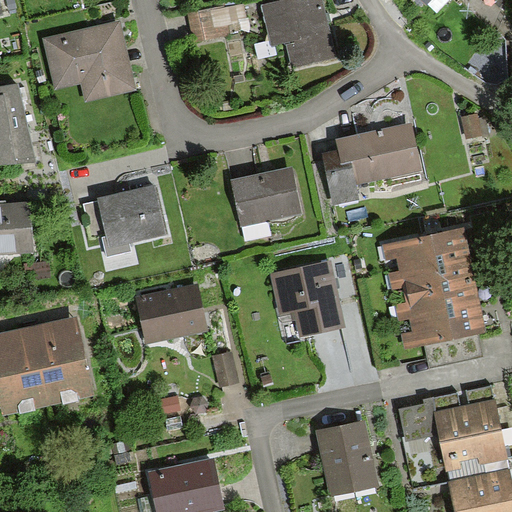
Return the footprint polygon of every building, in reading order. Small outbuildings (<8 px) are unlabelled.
[(322,0),(295,0),(262,8),(271,47),(286,43),(293,69),(337,58),(328,20),(322,0)] [(245,5),(189,17),(195,43),(231,35),(229,26),(241,23),(240,20),(247,18),(245,5)] [(97,28),(44,40),(56,90),(82,84),(85,101),(134,90),(119,23),(97,28)] [(0,97),(0,99),(0,98),(0,167),(36,165),(20,86),(3,89),(0,89),(0,97)] [(480,115),(464,119),(468,142),(484,138),(480,115)] [(378,133),(338,140),(342,166),(327,168),(333,202),(352,198),(349,183),(421,171),(414,127),(378,133)] [(293,166),(231,180),(241,228),(303,214),(293,166)] [(134,193),(98,202),(107,237),(103,238),(108,258),(130,253),(128,245),(169,235),(157,187),(134,193)] [(0,206),(0,255),(31,254),(29,205),(0,206)] [(486,334),(463,231),(384,249),(408,352),(428,348),(432,368),(482,357),(477,336),(486,334)] [(335,284),(331,263),(271,276),(280,315),(295,312),(301,339),(346,329),(335,284)] [(197,285),(137,299),(147,345),(207,331),(203,311),(197,285)] [(76,320),(0,337),(0,398),(5,418),(94,395),(76,320)] [(231,354),(214,358),(221,388),(239,384),(231,354)] [(467,392),(470,408),(494,403),(491,388),(467,392)] [(425,406),(399,412),(406,443),(439,436),(435,415),(460,410),(457,395),(425,402),(425,406)] [(511,406),(498,409),(497,403),(494,403),(470,408),(460,410),(435,415),(439,436),(447,473),(507,461),(504,443),(511,441),(511,406)] [(374,452),(367,424),(318,435),(332,498),(382,487),(374,452)] [(181,467),(149,474),(157,511),(204,511),(225,507),(213,459),(181,467)] [(511,511),(511,475),(511,472),(449,484),(454,511),(511,511)]
